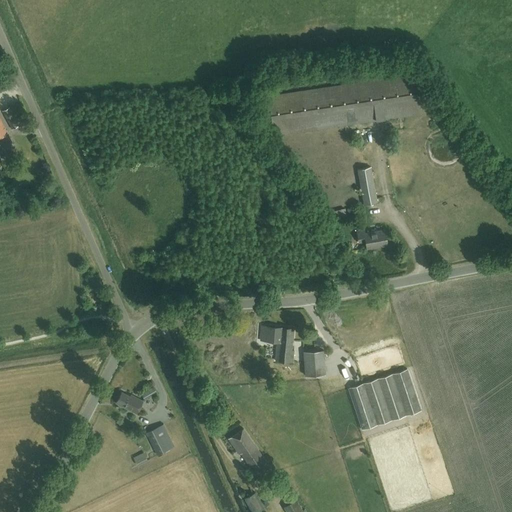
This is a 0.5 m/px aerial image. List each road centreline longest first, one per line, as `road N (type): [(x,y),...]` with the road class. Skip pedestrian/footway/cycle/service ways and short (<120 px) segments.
road 1 (tertiary): [(133,333),(185,306),(313,300),(511,261)]
road 2 (unclassified): [(133,333),(0,33)]
road 3 (tertiary): [(36,511),(133,333)]
